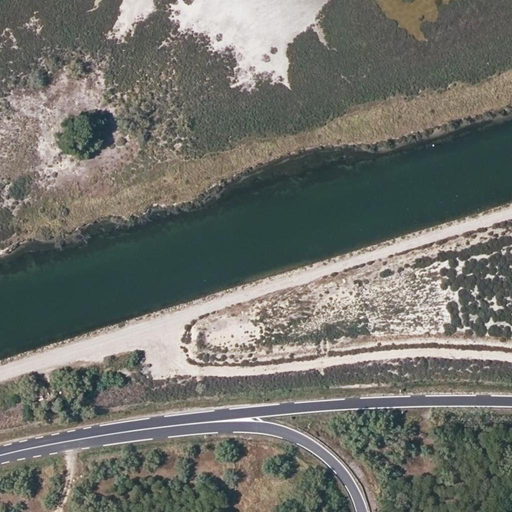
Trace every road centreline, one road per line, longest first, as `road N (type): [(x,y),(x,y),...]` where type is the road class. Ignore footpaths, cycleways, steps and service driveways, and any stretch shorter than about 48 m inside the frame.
road 1 (track): [(511,212),(0,371)]
road 2 (trunk): [(511,400),(343,404),(189,422)]
road 3 (trunk): [(189,422),(285,433),(332,464),(359,511)]
road 4 (trunk): [(0,454),(189,422)]
